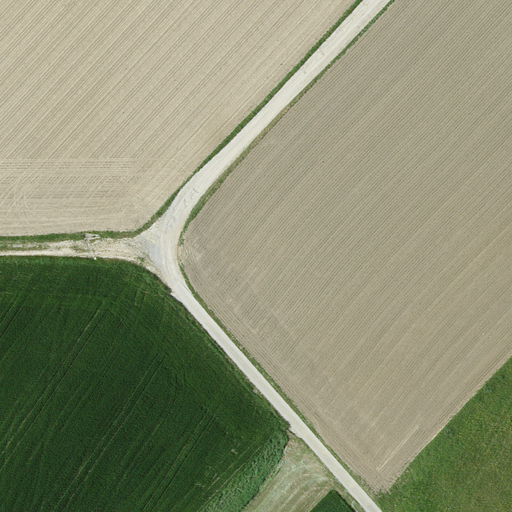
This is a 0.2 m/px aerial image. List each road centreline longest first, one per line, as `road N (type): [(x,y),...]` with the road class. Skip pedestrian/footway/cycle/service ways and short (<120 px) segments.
road 1 (track): [(159,238),(177,295),(368,511)]
road 2 (track): [(365,0),(173,204),(159,238)]
road 3 (track): [(159,238),(101,251),(0,251)]
